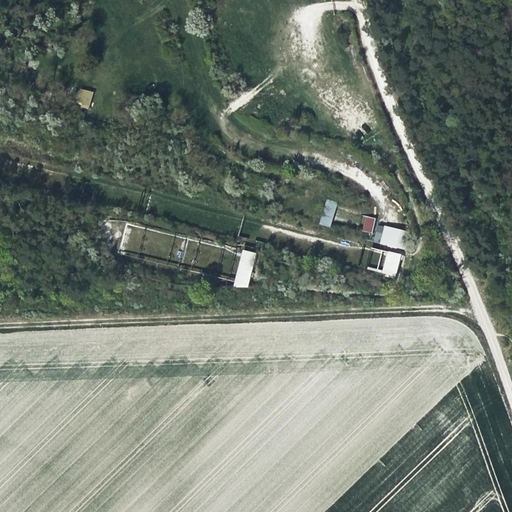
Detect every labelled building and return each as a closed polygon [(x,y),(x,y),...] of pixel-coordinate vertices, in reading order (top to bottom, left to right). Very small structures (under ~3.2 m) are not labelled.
[(74,104),(89,108),(93,92),(78,87),(74,104)] [(319,224),(330,228),(337,202),(326,199),(319,224)] [(373,232),(375,217),(363,216),(362,231),(373,232)] [(374,244),(402,248),(404,229),(376,225),(374,244)] [(247,289),(256,253),(242,249),(233,286),(247,289)] [(381,272),(397,274),(400,253),(383,251),(382,257),(381,272)]
